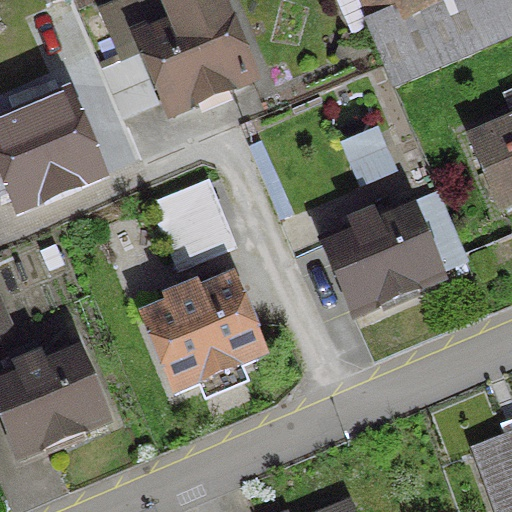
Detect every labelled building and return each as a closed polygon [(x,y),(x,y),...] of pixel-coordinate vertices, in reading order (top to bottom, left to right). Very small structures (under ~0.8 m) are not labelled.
[(170,0),(161,4),(159,0),(132,0),(96,15),(115,59),(116,58),(115,55),(134,46),(164,116),(247,81),(216,7),(214,8),(210,0),(170,0)] [(511,0),(351,0),(364,30),(362,31),(387,90),(511,36),(511,0)] [(64,104),(0,131),(0,185),(12,214),(95,179),(64,104)] [(511,126),(467,146),(493,209),(511,201),(511,126)] [(476,260),(446,187),(431,193),(461,266),(476,260)] [(236,247),(215,198),(164,220),(181,259),(203,250),(207,260),(236,247)] [(459,263),(431,198),(413,206),(441,271),(459,263)] [(347,234),(317,247),(348,321),(436,283),(405,209),(372,223),(370,219),(345,229),(347,234)] [(118,243),(133,278),(176,260),(162,226),(118,243)] [(169,397),(257,360),(226,285),(195,298),(188,284),(187,285),(189,291),(163,302),(160,296),(159,297),(165,311),(138,322),(169,397)] [(0,380),(0,431),(13,463),(101,426),(70,351),(47,361),(40,345),(30,349),(29,348),(5,358),(12,376),(0,380)] [(511,511),(511,438),(472,453),(493,511),(511,511)]
